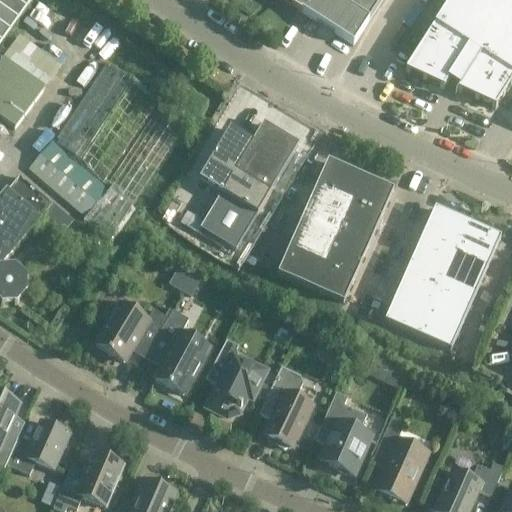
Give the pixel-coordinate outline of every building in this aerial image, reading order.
[(12,0),(0,0),(0,8),(17,20),(25,9),(12,0)] [(12,0),(25,9),(31,0),(12,0)] [(300,14),(352,47),(382,0),(261,0),(263,2),(265,0),(275,0),(299,15),(300,14)] [(504,96),(511,82),(511,0),(451,0),(404,74),(442,91),(448,82),(458,91),(456,93),(494,111),(504,96)] [(0,8),(0,25),(9,32),(17,20),(0,8)] [(0,25),(0,42),(0,43),(9,32),(0,25)] [(0,121),(14,132),(44,91),(2,60),(0,63),(0,121)] [(91,228),(112,243),(185,132),(167,121),(174,112),(104,64),(55,139),(59,141),(56,145),(53,141),(26,172),(82,222),(91,228)] [(198,183),(220,196),(199,231),(235,253),(273,190),(273,189),(298,147),(262,126),(251,145),(229,131),(198,183)] [(314,193),(347,207),(359,178),(327,164),(314,193)] [(392,193),(359,178),(347,207),(380,222),(392,193)] [(25,293),(24,278),(14,268),(1,269),(36,229),(54,244),(71,224),(19,179),(0,200),(0,303),(1,305),(16,304),(25,293)] [(334,235),(347,207),(314,193),(302,220),(334,235)] [(367,250),(380,222),(347,207),(334,235),(367,250)] [(454,255),(467,226),(434,211),(421,240),(454,255)] [(289,248),(322,263),(334,235),(302,220),(289,248)] [(454,255),(487,269),(499,240),(467,226),(454,255)] [(355,277),(367,250),(334,235),(322,263),(355,277)] [(409,268),(441,282),(454,255),(421,240),(409,268)] [(309,292),(322,263),(289,248),(276,277),(309,292)] [(441,282),(474,297),(487,269),(454,255),(441,282)] [(309,292),(342,306),(355,277),(322,263),(309,292)] [(177,268),(168,284),(191,297),(200,280),(177,268)] [(429,310),(441,282),(409,268),(396,296),(429,310)] [(429,310),(462,325),(474,297),(441,282),(429,310)] [(416,339),(429,310),(396,296),(383,325),(416,339)] [(146,357),(167,321),(153,312),(147,323),(120,307),(96,347),(123,364),(132,349),(146,357)] [(429,310),(416,339),(449,354),(462,325),(429,310)] [(172,314),(168,321),(167,321),(146,357),(162,366),(154,382),(182,397),(208,350),(181,336),(184,330),(188,322),(172,314)] [(238,416),(246,399),(254,397),(263,379),(260,371),(238,360),(236,353),(238,349),(226,343),(204,383),(216,389),(207,407),(215,411),(217,415),(227,420),(238,416)] [(264,438),(276,443),(278,449),(284,451),(289,450),(290,450),(310,408),(295,401),(302,387),(299,379),(280,370),(258,417),(271,423),(264,438)] [(396,374),(391,385),(404,390),(408,380),(396,374)] [(335,396),(314,444),(323,447),(321,451),(328,454),(323,466),(352,478),(369,439),(359,435),(366,418),(343,408),(346,401),(335,396)] [(0,472),(2,473),(5,468),(15,445),(17,440),(8,436),(21,407),(0,397),(0,472)] [(404,426),(390,420),(376,453),(388,458),(375,488),(407,503),(428,455),(397,442),(404,426)] [(54,475),(71,436),(38,422),(26,450),(15,445),(5,468),(28,478),(34,466),(54,475)] [(105,511),(123,468),(93,455),(85,475),(70,469),(51,511),(65,511),(66,509),(72,511),(76,511),(81,501),(105,511)] [(492,466),(489,473),(476,468),(471,481),(452,472),(433,511),(469,511),(477,493),(491,499),(503,471),(492,466)] [(167,511),(175,495),(143,481),(133,505),(122,500),(116,511),(167,511)] [(511,511),(511,492),(509,491),(499,511),(511,511)]
